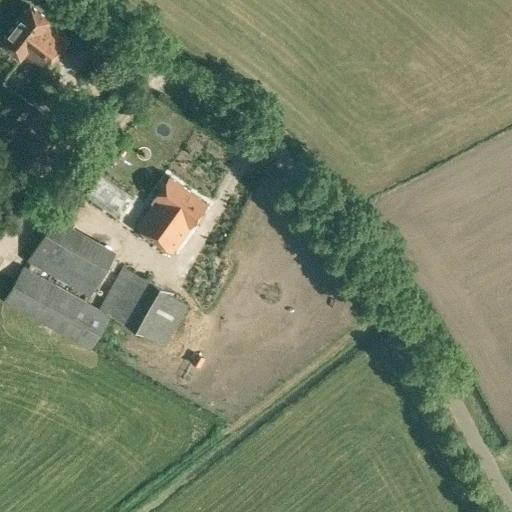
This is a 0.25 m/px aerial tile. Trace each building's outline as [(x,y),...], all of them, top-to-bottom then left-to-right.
[(42,73),(69,38),(47,21),(48,19),(29,4),(0,41),(0,42),(18,57),(20,55),(42,73)] [(44,174),(73,133),(19,96),(0,123),(0,153),(5,147),(44,174)] [(171,251),(206,203),(168,175),(154,195),(154,196),(150,202),(152,203),(136,226),(171,251)] [(89,297),(116,249),(73,225),(74,222),(53,211),(25,261),(89,297)] [(194,289),(213,297),(233,248),(214,240),(194,289)] [(110,313),(99,307),(22,264),(2,300),(90,350),(108,316),(110,313)] [(110,313),(108,316),(161,346),(185,303),(171,295),(172,293),(144,277),(144,278),(122,265),(99,307),(110,313)]
